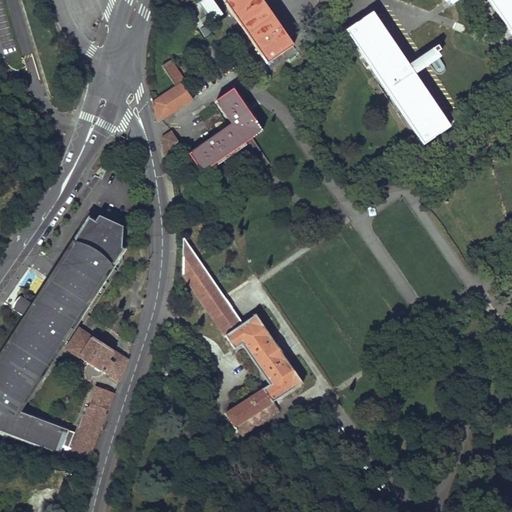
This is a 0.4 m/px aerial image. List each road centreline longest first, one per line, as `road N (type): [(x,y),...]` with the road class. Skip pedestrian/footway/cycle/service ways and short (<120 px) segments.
road 1 (tertiary): [(146,137),(162,232),(158,288),(93,511)]
road 2 (unclassified): [(0,289),(116,98)]
road 3 (unclassified): [(100,77),(59,183),(0,270)]
